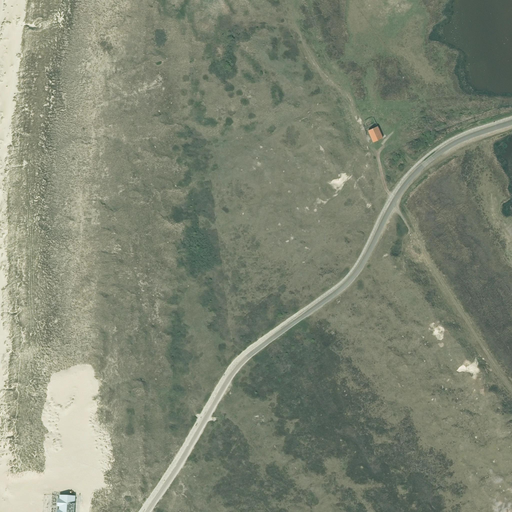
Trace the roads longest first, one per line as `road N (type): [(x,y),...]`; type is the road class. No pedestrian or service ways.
road 1 (unclassified): [(147,511),(229,376),(352,277),(410,178),(457,141),(511,123)]
road 2 (track): [(411,233),(511,392)]
